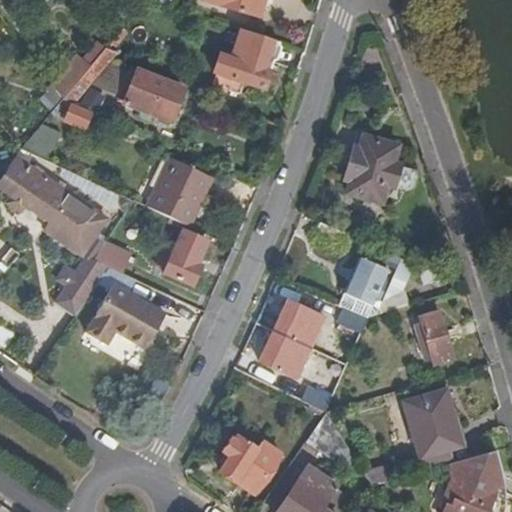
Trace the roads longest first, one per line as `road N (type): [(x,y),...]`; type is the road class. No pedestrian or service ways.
road 1 (residential): [(151,479),(234,313),(348,0)]
road 2 (residential): [(389,0),(464,205),(511,377)]
road 3 (residential): [(130,471),(0,378)]
